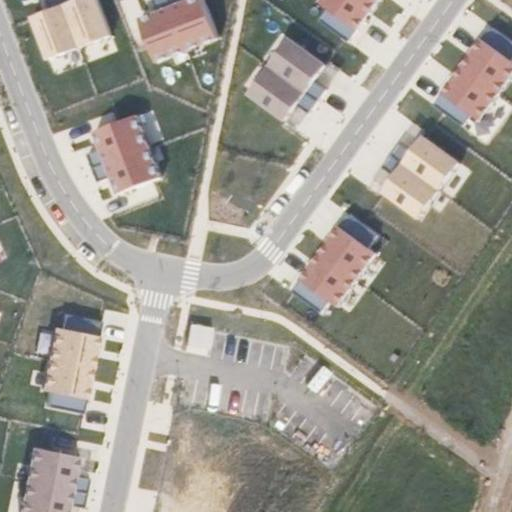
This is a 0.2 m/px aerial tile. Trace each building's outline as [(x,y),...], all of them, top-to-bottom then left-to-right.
[(103,0),(81,0),(66,6),(82,48),(116,35),(103,0)] [(189,0),(174,6),(192,51),(223,40),(207,0),(189,0)] [(377,4),(372,0),(323,0),(321,3),(330,9),(320,21),(350,43),(371,13),(377,4)] [(51,61),(82,48),(66,6),(34,18),(51,61)] [(161,63),(192,51),(174,6),(143,16),(155,43),(161,63)] [(465,67),(501,94),(510,81),(511,78),(511,41),(492,28),(471,58),(465,67)] [(270,67),(320,103),(328,91),(317,82),(327,66),(291,40),(270,67)] [(320,103),(270,67),(251,95),(288,121),(299,106),(311,114),(320,103)] [(481,120),(501,94),(465,67),(459,75),(436,105),(445,112),(465,127),(474,114),(481,120)] [(89,153),(96,168),(151,147),(139,113),(120,121),(96,131),(102,148),(89,153)] [(394,156),(442,192),(462,164),(425,137),(418,147),(415,152),(403,145),(398,150),(394,156)] [(166,179),(151,147),(96,168),(101,181),(113,176),(122,195),(157,182),(166,179)] [(442,192),(394,156),(385,167),(396,176),(385,193),(423,218),(431,207),(442,192)] [(322,255),(358,281),(379,254),(371,248),(380,237),(362,224),(350,215),(328,246),(322,255)] [(340,307),(358,281),(322,255),(316,262),(293,292),(323,314),(332,301),(340,307)] [(55,327),(50,360),(95,368),(97,357),(101,337),(65,329),(55,327)] [(95,368),(50,360),(44,390),(51,391),(50,407),(85,413),(89,399),(93,381),(95,368)] [(35,448),(28,482),(75,490),(82,456),(52,451),(35,448)] [(71,511),(75,490),(28,482),(21,511),(71,511)]
